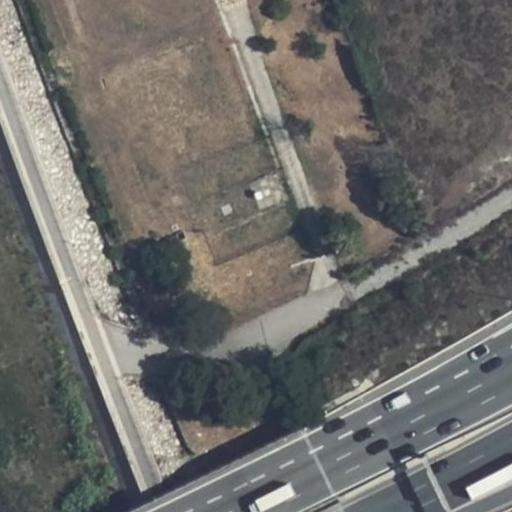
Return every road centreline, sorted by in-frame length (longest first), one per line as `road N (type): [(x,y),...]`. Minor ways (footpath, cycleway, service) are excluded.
road 1 (unknown): [(340,298),(237,0)]
road 2 (motorway): [(511,371),(232,511)]
road 3 (motorway): [(397,511),(511,451)]
